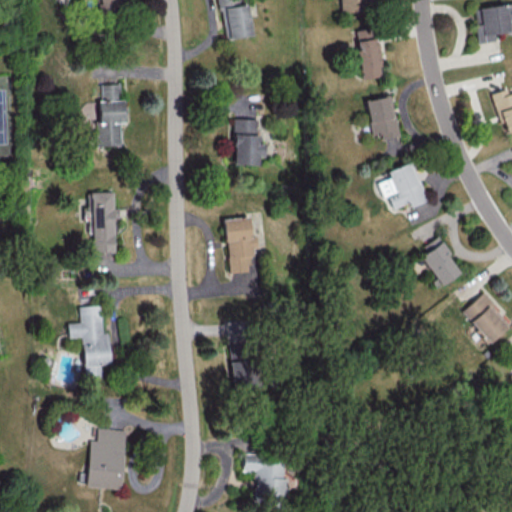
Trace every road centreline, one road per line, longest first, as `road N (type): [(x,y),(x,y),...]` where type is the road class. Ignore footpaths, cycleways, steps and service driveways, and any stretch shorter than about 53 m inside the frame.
road 1 (residential): [(171,0),(192,444),(188,511)]
road 2 (residential): [(421,0),(442,113),(511,247)]
